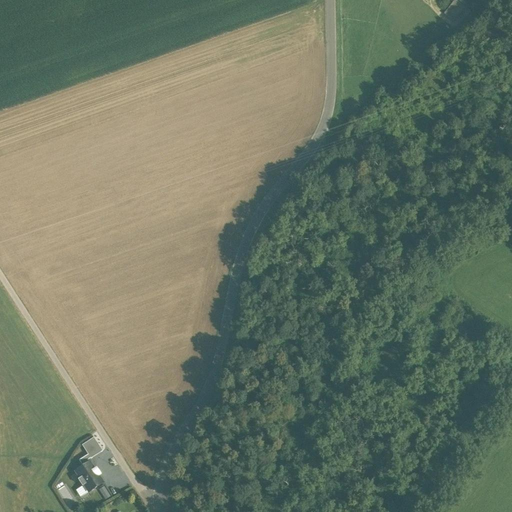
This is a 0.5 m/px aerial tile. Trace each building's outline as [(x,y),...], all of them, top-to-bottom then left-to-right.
[(454,0),(445,13),(455,20),(466,5),(459,0),(454,0)] [(94,438),(82,446),(88,455),(90,459),(91,459),(102,451),(94,438)] [(88,455),(79,461),(83,467),(90,463),(88,461),(90,459),(88,455)] [(83,467),(76,472),(80,479),(79,480),(83,486),(84,485),(89,492),(103,483),(98,476),(100,475),(96,469),(95,470),(90,463),(83,467)] [(106,486),(100,489),(105,500),(111,497),(106,486)]
